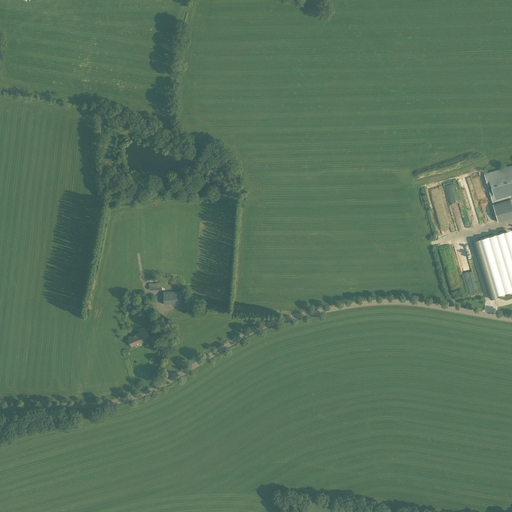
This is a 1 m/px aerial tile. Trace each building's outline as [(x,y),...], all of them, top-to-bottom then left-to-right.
[(511,165),(485,174),(494,203),(511,197),(511,165)] [(511,233),(511,230),(473,241),(491,300),(511,293),(511,233)] [(464,244),(455,247),(463,277),(472,274),(464,244)] [(164,304),(184,304),(184,292),(164,292),(164,304)] [(138,330),(140,333),(128,338),(132,347),(139,344),(140,345),(144,343),(141,336),(147,334),(144,328),(138,330)]
